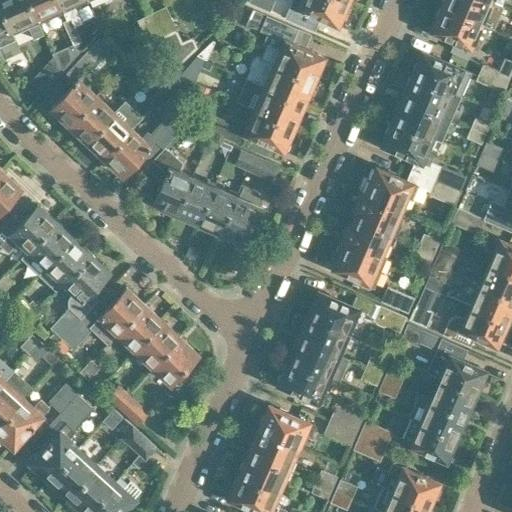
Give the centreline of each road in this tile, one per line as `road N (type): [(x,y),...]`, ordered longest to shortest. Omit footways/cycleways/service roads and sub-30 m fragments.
road 1 (residential): [(247,340),(395,0)]
road 2 (residential): [(247,340),(0,107)]
road 3 (residential): [(169,511),(247,340)]
